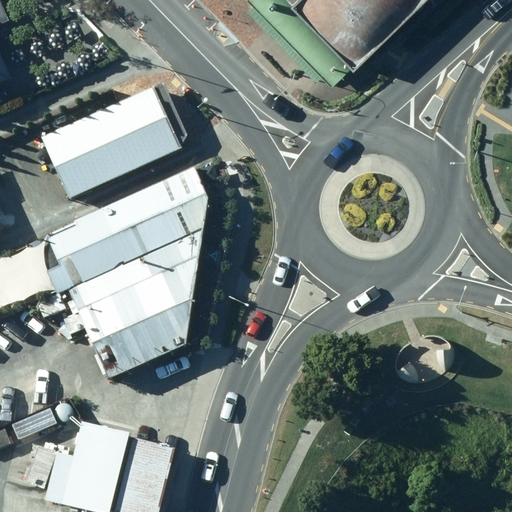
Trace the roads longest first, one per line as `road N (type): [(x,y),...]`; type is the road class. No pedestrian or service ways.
road 1 (secondary): [(328,260),(257,385),(217,511)]
road 2 (tertiary): [(141,0),(316,166)]
road 3 (secondary): [(511,14),(447,90),(413,149)]
